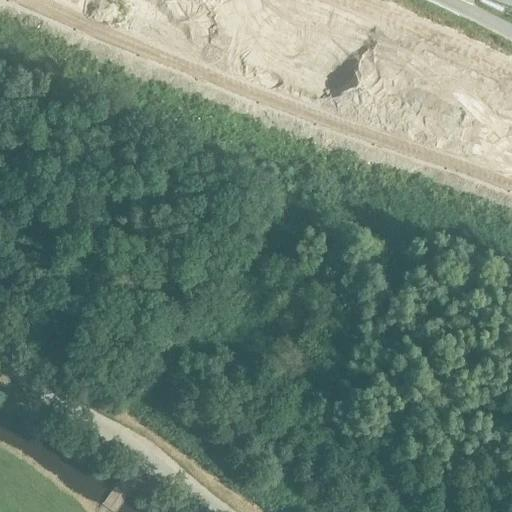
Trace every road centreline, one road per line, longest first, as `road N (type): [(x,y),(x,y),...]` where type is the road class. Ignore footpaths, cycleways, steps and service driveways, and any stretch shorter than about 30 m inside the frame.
road 1 (tertiary): [(214,511),(0,360)]
road 2 (motorway): [(279,0),(511,88)]
